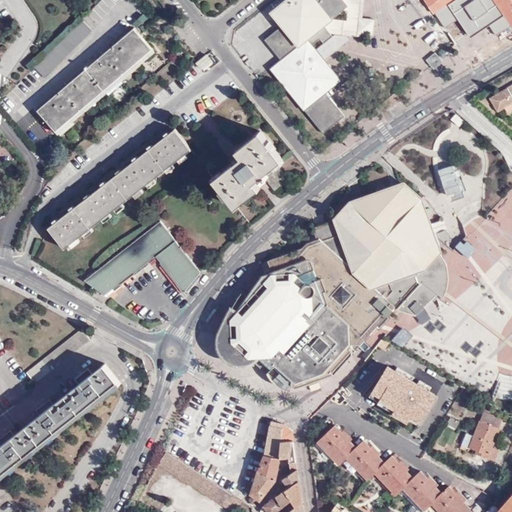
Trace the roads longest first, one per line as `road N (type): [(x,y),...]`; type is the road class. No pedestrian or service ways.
road 1 (residential): [(22,279),(55,202),(232,61)]
road 2 (residential): [(173,356),(224,273),(328,175)]
road 3 (residential): [(312,511),(305,442),(294,416),(173,356)]
road 4 (residential): [(328,175),(511,56)]
road 5 (unknown): [(302,430),(338,411),(478,499)]
road 6 (unknown): [(126,0),(27,105),(39,137),(34,158)]
road 7 (residential): [(104,511),(173,356)]
road 8 (residential): [(173,356),(22,279)]
road 9 (residential): [(0,262),(37,176),(34,158),(0,117)]
road 10 (residential): [(232,61),(328,175)]
